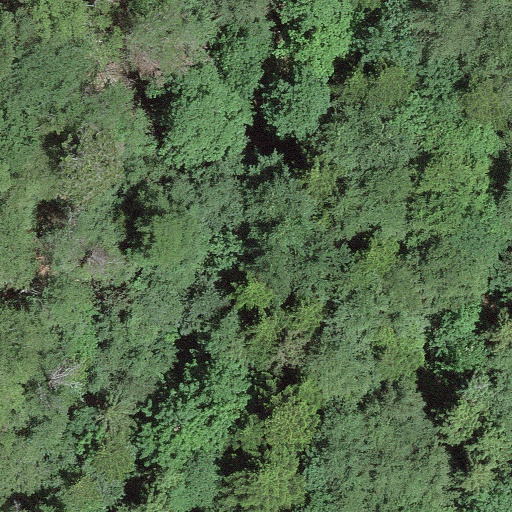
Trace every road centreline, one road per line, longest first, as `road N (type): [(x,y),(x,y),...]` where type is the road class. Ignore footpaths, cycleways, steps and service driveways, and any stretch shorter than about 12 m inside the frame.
road 1 (track): [(113,511),(183,238),(267,70),(279,0)]
road 2 (track): [(445,511),(400,0)]
